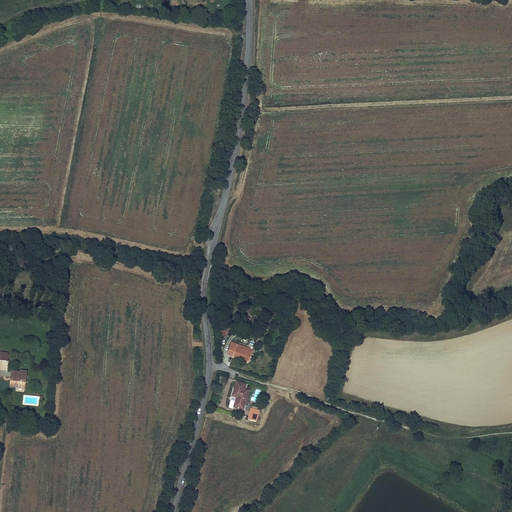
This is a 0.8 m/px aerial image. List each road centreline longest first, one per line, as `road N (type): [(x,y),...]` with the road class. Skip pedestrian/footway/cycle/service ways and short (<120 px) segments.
road 1 (tertiary): [(249,0),(241,123),(204,282),(208,374),(171,511)]
road 2 (track): [(511,432),(446,438),(208,364)]
